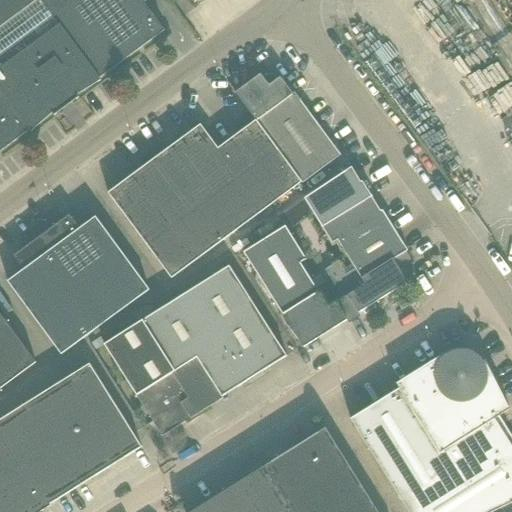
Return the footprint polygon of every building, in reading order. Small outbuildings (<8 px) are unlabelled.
[(57,115),(55,112),(74,98),(76,100),(79,98),(77,96),(164,31),(141,0),(0,0),(0,152),(52,114),(54,117),(57,115)] [(235,93),(255,121),(301,183),(302,184),(341,156),(294,93),(292,95),(280,78),(277,80),(274,76),(266,75),(263,78),(260,75),(235,93)] [(301,183),(255,121),(218,149),(200,125),(108,194),(120,210),(170,280),(301,183)] [(351,168),(304,200),(332,244),(337,241),(355,269),(345,275),(337,262),(325,270),(343,299),(336,304),(346,319),(357,313),(358,314),(407,283),(406,280),(413,276),(413,268),(408,260),(404,254),(407,252),(382,211),(381,212),(371,196),(370,197),(361,182),(360,183),(351,168)] [(47,221),(36,230),(105,323),(149,291),(95,217),(79,229),(69,216),(52,228),(47,221)] [(347,321),(346,319),(336,304),(328,309),(299,264),(305,260),(284,227),(242,254),(282,316),(283,316),(303,348),(347,321)] [(61,355),(105,323),(36,230),(25,237),(30,244),(13,257),(23,270),(7,282),(19,298),(61,355)] [(223,399),(222,397),(286,357),(230,266),(105,345),(104,345),(162,437),(190,419),(192,422),(204,414),(202,412),(223,399)] [(0,389),(36,363),(0,314),(0,389)] [(100,338),(92,344),(96,350),(104,345),(105,345),(100,338)] [(399,389),(350,420),(408,511),(497,511),(511,505),(511,448),(494,420),(509,410),(485,363),(484,361),(473,354),(471,353),(462,351),(460,351),(447,352),(396,384),(399,389)] [(141,448),(131,431),(89,365),(0,420),(0,511),(41,511),(50,506),(50,505),(141,448)] [(192,511),(376,511),(325,429),(192,511)]
